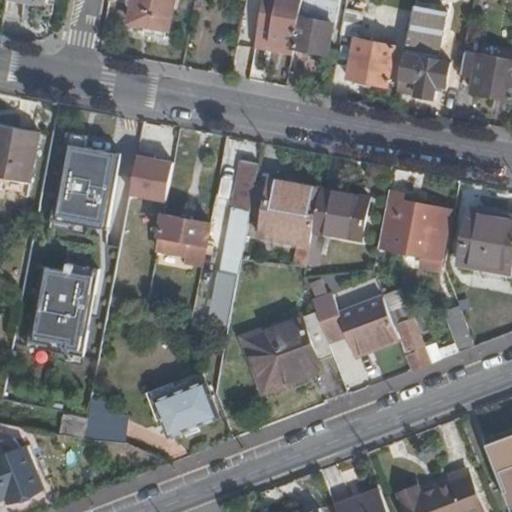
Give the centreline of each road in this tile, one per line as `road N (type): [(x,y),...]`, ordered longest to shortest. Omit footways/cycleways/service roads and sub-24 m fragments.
road 1 (tertiary): [(75,75),(511,160)]
road 2 (residential): [(511,371),(138,511)]
